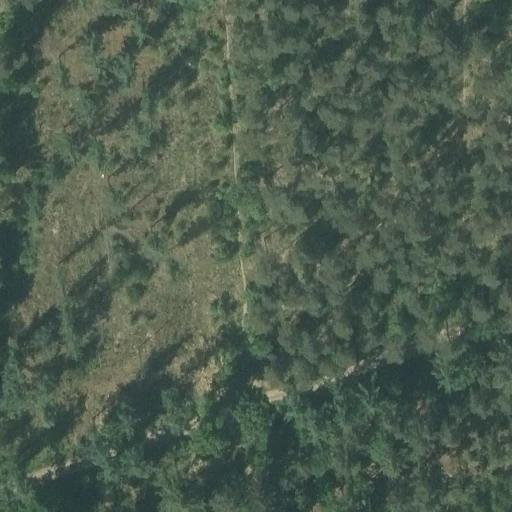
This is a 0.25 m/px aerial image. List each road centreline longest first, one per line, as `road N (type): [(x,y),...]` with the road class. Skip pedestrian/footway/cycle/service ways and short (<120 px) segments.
road 1 (track): [(511,305),(220,406)]
road 2 (track): [(220,406),(0,484)]
